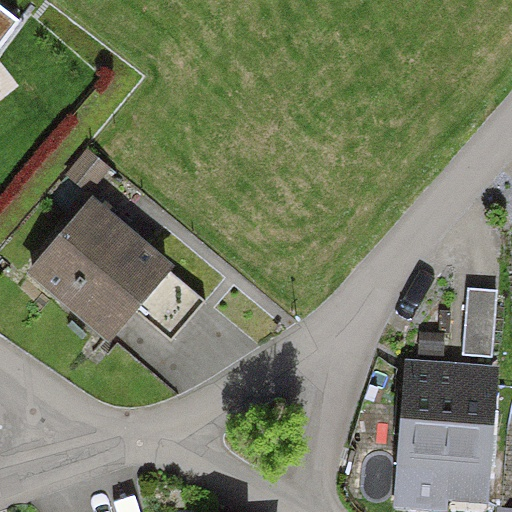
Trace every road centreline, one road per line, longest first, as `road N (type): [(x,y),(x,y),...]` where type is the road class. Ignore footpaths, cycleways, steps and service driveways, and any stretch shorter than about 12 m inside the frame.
road 1 (residential): [(114,444),(213,403),(340,325)]
road 2 (residential): [(340,325),(511,138)]
road 3 (residential): [(300,511),(340,325)]
road 4 (residential): [(289,511),(177,453),(114,444)]
road 5 (residential): [(0,367),(114,444)]
